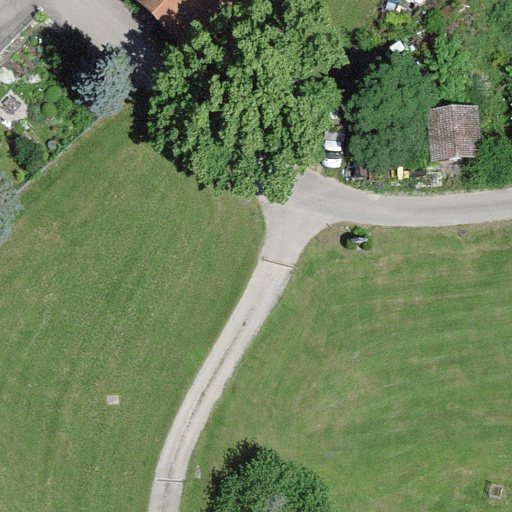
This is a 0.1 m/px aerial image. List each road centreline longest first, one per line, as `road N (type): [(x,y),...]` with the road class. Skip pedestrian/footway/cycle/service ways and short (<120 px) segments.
road 1 (residential): [(162,511),(178,443),(219,363),(329,197)]
road 2 (residential): [(329,197),(98,0)]
road 3 (residential): [(511,195),(329,197)]
